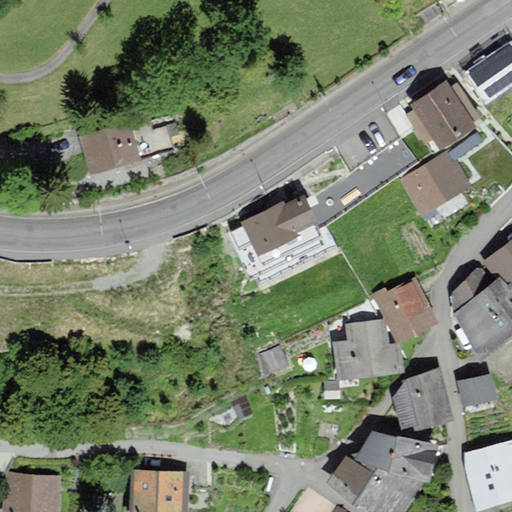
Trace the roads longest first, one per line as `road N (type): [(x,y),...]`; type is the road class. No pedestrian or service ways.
road 1 (secondary): [(0,232),(91,232),(203,199),(510,0)]
road 2 (residential): [(298,471),(180,450),(0,445)]
road 3 (residential): [(313,477),(382,406),(442,326)]
road 4 (residential): [(464,511),(442,326)]
road 5 (residential): [(442,326),(450,270),(511,202)]
